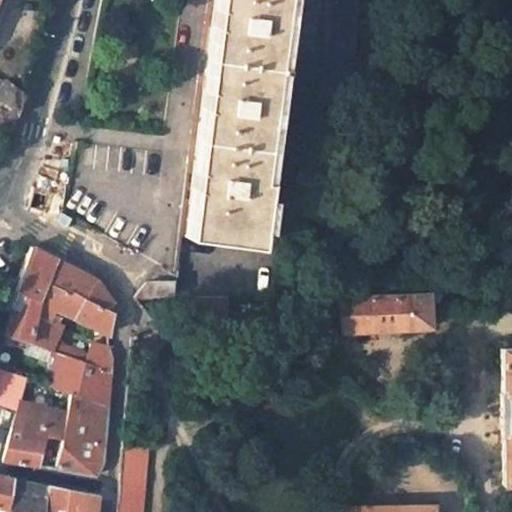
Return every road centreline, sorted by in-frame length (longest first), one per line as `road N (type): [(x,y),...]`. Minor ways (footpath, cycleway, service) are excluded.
road 1 (residential): [(0,189),(46,234),(116,277),(123,298),(103,511)]
road 2 (unclassified): [(0,189),(36,129),(71,0)]
